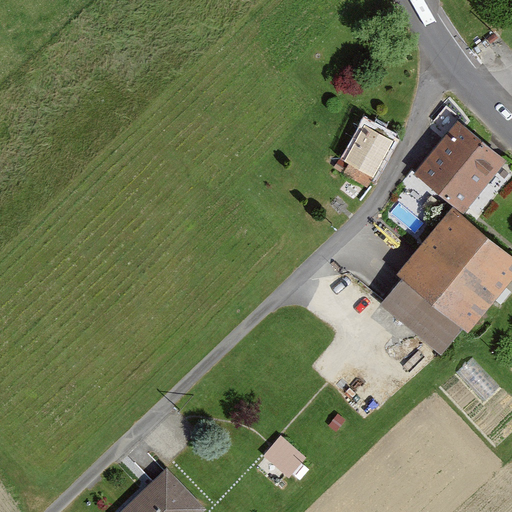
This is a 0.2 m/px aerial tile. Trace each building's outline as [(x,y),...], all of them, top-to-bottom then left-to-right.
[(508,161),(458,120),(416,170),(466,211),(508,161)] [(369,186),(375,177),(376,178),(398,139),(366,121),(344,160),(351,164),(346,172),(369,186)] [(381,302),(441,352),(463,326),(467,329),(511,275),(511,253),(453,204),(397,271),(403,276),(381,302)] [(288,473),(307,453),(284,431),(265,451),(288,473)] [(204,511),(206,510),(169,470),(122,511),(204,511)]
